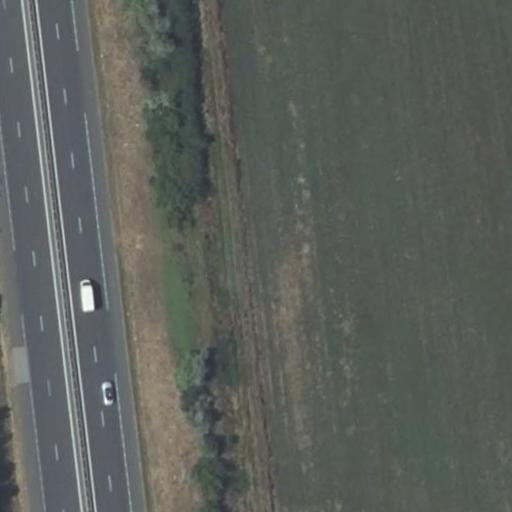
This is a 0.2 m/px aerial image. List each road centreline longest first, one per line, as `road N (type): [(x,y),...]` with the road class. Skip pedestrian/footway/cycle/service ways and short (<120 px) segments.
road 1 (motorway): [(114,511),(54,0)]
road 2 (motorway): [(4,0),(63,511)]
